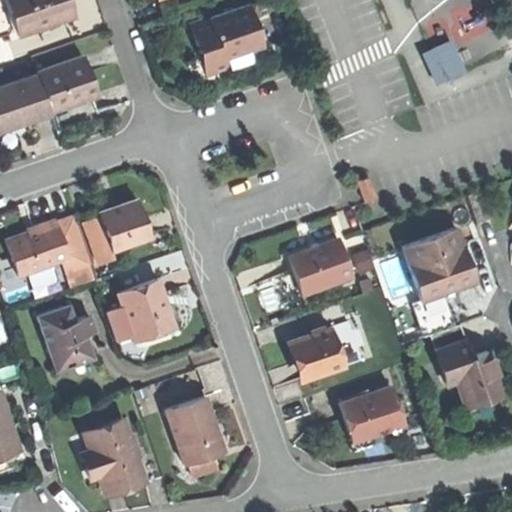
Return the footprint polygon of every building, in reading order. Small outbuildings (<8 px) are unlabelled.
[(0,34),(17,29),(7,0),(0,2),(0,34)] [(17,29),(18,33),(75,14),(70,0),(6,0),(7,0),(17,29)] [(247,4),(189,24),(194,37),(196,45),(203,43),(211,66),(225,62),(221,49),(238,43),(246,48),(260,44),(247,4)] [(204,69),(211,66),(203,43),(196,45),(204,69)] [(453,44),(433,53),(445,79),(465,70),(453,44)] [(36,70),(37,73),(50,111),(91,96),(97,94),(83,54),(36,70)] [(0,86),(0,131),(23,124),(52,114),(50,111),(37,73),(0,86)] [(96,110),(91,96),(50,111),(52,114),(55,124),(77,116),(96,110)] [(368,176),(357,180),(364,201),(375,197),(368,176)] [(467,194),(476,222),(490,217),(481,189),(467,194)] [(99,210),(112,249),(149,237),(137,198),(117,204),(99,210)] [(74,215),(57,221),(69,257),(61,260),(65,271),(90,263),(74,215)] [(61,260),(69,257),(57,221),(56,218),(40,223),(42,227),(28,232),(6,239),(18,275),(61,260)] [(27,228),(28,232),(42,227),(40,223),(33,225),(27,228)] [(294,274),(300,292),(351,274),(338,237),(288,254),(294,274)] [(408,263),(420,299),(457,287),(474,281),(463,245),(408,263)] [(352,254),(360,273),(377,265),(369,246),(352,254)] [(96,278),(90,263),(65,271),(70,287),(96,278)] [(122,306),(131,335),(170,322),(167,313),(164,303),(162,304),(154,279),(117,291),(122,306)] [(36,314),(50,356),(69,350),(73,363),(95,356),(89,338),(87,333),(97,329),(92,314),(74,320),(68,303),(36,314)] [(116,340),(131,335),(122,306),(106,311),(116,340)] [(172,327),(170,322),(131,335),(133,340),(172,327)] [(342,322),(329,326),(342,364),(355,360),(350,348),(357,345),(351,328),(345,331),(342,322)] [(299,359),(304,377),(342,364),(329,326),(292,338),(299,359)] [(99,335),(97,329),(87,333),(89,338),(94,336),(99,335)] [(54,370),(73,363),(69,350),(50,356),(54,370)] [(451,366),(463,401),(482,395),(500,389),(488,354),(451,366)] [(345,423),(351,440),(401,423),(388,386),(338,402),(345,423)] [(0,455),(19,449),(0,392),(0,455)] [(163,408),(182,463),(223,450),(211,414),(204,394),(163,408)] [(96,472),(101,487),(121,480),(141,473),(133,451),(130,452),(125,437),(128,436),(132,435),(130,431),(126,433),(120,416),(80,430),(87,448),(78,452),(87,475),(96,472)]
